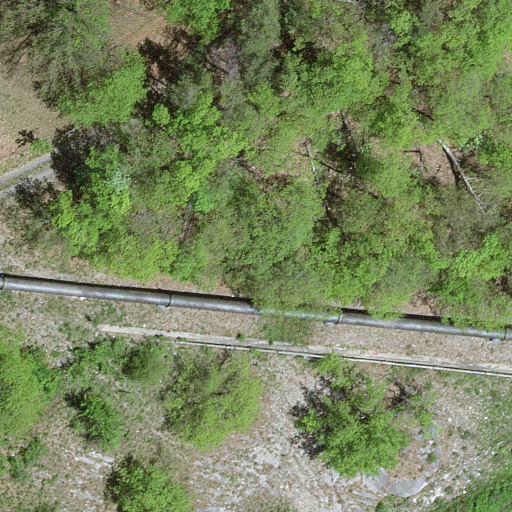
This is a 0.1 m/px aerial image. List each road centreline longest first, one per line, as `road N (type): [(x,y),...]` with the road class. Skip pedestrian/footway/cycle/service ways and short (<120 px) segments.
road 1 (track): [(0,186),(170,93),(296,0)]
road 2 (track): [(392,511),(487,439),(511,430)]
